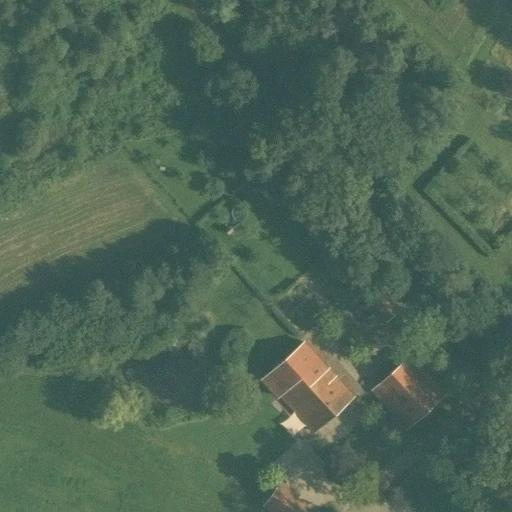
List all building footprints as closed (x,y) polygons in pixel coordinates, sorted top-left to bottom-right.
[(409,303),(382,277),(365,296),(393,321),(409,303)] [(303,343),(262,380),(285,406),(288,404),(314,432),(352,398),(303,343)] [(410,355),(371,390),(405,429),(446,393),(410,355)] [(280,482),(264,505),(273,511),(309,511),(294,501),(298,495),(280,482)] [(496,511),(511,511),(511,500),(510,499),(496,511)]
